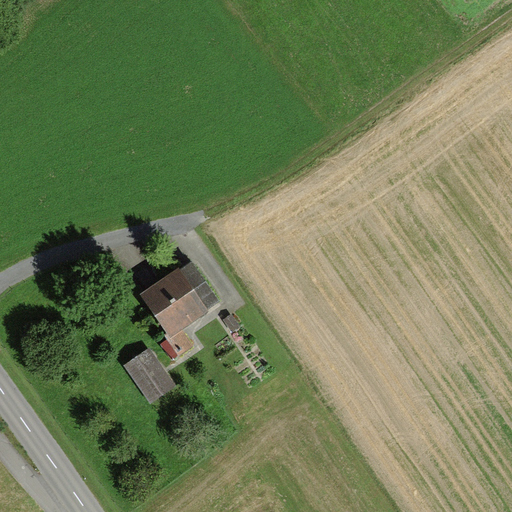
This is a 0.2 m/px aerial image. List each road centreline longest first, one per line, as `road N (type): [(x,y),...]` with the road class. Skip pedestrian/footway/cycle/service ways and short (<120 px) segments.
road 1 (track): [(125,235),(227,207),(363,123),(511,11)]
road 2 (tertiary): [(0,387),(86,511)]
